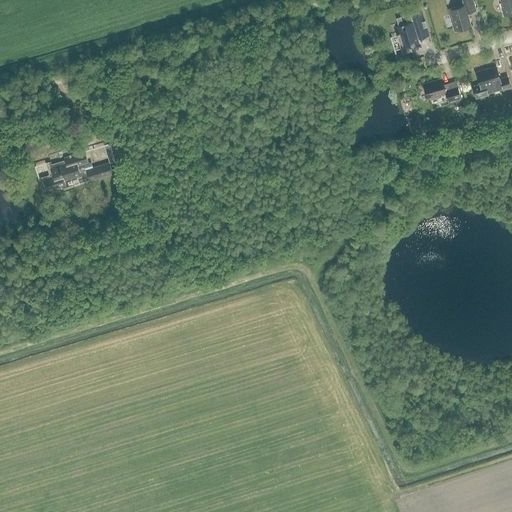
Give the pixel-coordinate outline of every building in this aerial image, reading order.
[(464,0),(466,6),(465,6),(465,5),(455,8),(455,7),(448,9),(454,31),(471,26),(467,13),(478,10),(474,0),(464,0)] [(511,0),(498,0),(504,16),(511,13),(511,0)] [(400,49),(420,43),(419,39),(429,36),(421,11),(411,14),(413,22),(395,27),(397,34),(396,34),(400,49)] [(476,72),(480,84),(472,87),(476,99),(489,95),(488,92),(502,88),(503,91),(511,88),(507,76),(500,79),(496,66),(476,72)] [(457,87),(445,91),(442,78),(423,84),(428,101),(446,95),(449,103),(461,99),(457,87)] [(466,105),(458,107),(462,122),(470,120),(466,105)] [(421,131),(418,122),(411,124),(413,133),(421,131)] [(91,162),(89,163),(85,151),(64,157),(66,163),(51,168),(53,177),(45,179),(49,191),(66,186),(65,181),(76,178),(78,185),(113,174),(109,162),(93,167),(91,162)]
